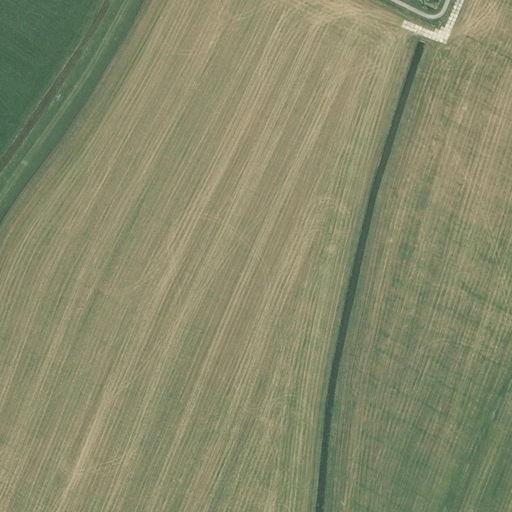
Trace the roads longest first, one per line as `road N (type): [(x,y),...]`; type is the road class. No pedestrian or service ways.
road 1 (track): [(125,0),(0,197)]
road 2 (track): [(459,0),(445,33),(434,36),(347,0)]
